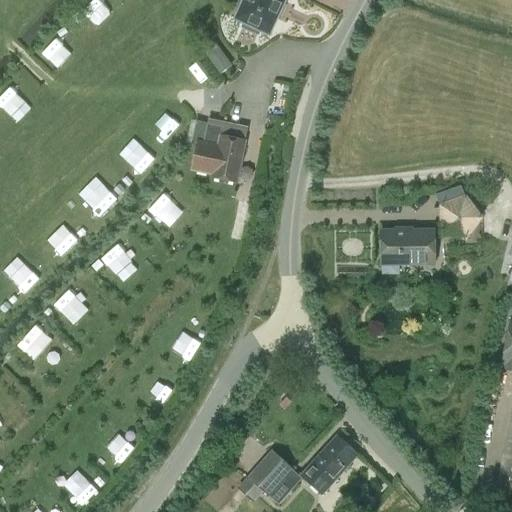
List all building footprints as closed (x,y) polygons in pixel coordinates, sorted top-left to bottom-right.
[(244,0),(235,19),(244,23),(242,28),(257,35),(259,30),(268,34),(283,0),(244,0)] [(59,65),(72,51),(56,36),(43,50),(59,65)] [(219,74),(230,66),(212,43),(202,50),(219,74)] [(0,109),(15,125),(32,109),(10,86),(0,95),(0,109)] [(164,114),(154,125),(167,137),(178,126),(164,114)] [(242,142),(245,129),(223,124),(222,128),(208,125),(195,122),(191,141),(190,145),(191,145),(197,146),(192,170),(213,174),(212,178),(235,183),(244,142),(242,142)] [(74,193),(98,218),(116,200),(92,176),(74,193)] [(462,185),(430,195),(445,240),(477,230),(462,185)] [(158,195),(146,208),(162,222),(173,210),(158,195)] [(52,218),(36,235),(60,257),(76,240),(52,218)] [(431,233),(379,233),(379,265),(381,265),(381,274),(397,274),(397,265),(431,265),(431,233)] [(7,280),(23,294),(37,279),(22,264),(7,280)] [(52,305),(74,326),(90,309),(68,289),(52,305)] [(511,316),(511,317),(500,367),(511,369),(511,316)] [(34,324),(16,348),(35,362),(53,339),(34,324)] [(186,329),(175,345),(192,357),(203,341),(186,329)] [(159,381),(150,403),(162,408),(171,386),(159,381)] [(283,411),(290,403),(285,398),(278,406),(283,411)] [(511,413),(497,488),(511,491),(511,413)] [(114,437),(103,450),(119,465),(131,452),(114,437)] [(322,495),(356,456),(335,437),(301,476),(322,495)] [(271,453),(240,489),(252,500),(260,491),(267,498),(291,470),(271,453)] [(345,502),(359,511),(364,511),(385,484),(367,471),(345,502)] [(83,476),(67,491),(81,507),(98,492),(83,476)]
